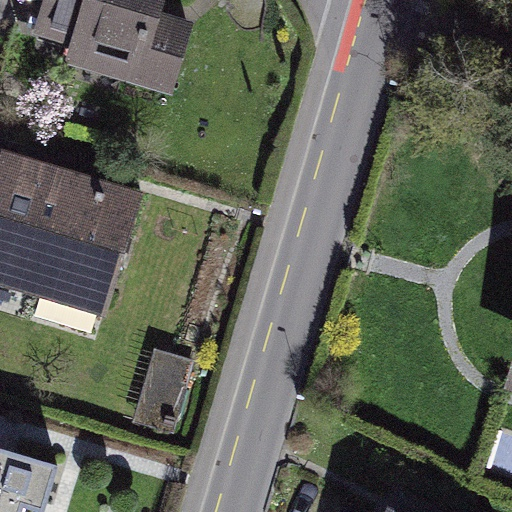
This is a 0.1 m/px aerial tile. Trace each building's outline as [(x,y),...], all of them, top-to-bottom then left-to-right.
[(57,0),(51,23),(91,34),(86,53),(192,82),(207,28),(171,18),(176,0),(57,0)] [(0,155),(0,272),(118,306),(153,182),(4,140),(0,155)] [(121,411),(172,426),(191,363),(140,348),(121,411)] [(0,511),(51,511),(62,475),(0,457),(0,511)] [(385,511),(452,511),(402,484),(385,511)]
